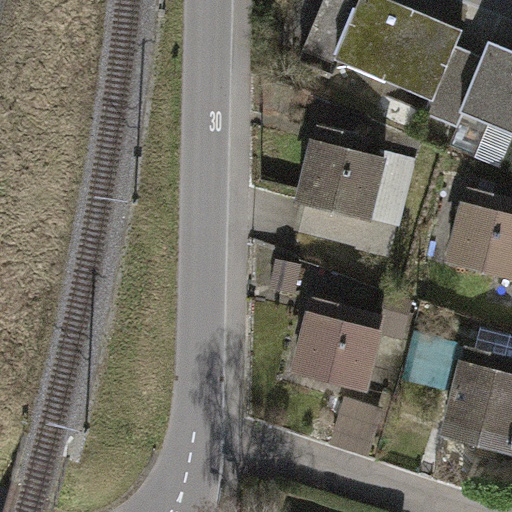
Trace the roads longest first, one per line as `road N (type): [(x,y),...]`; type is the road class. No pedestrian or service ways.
road 1 (unclassified): [(197,434),(212,0)]
road 2 (residential): [(197,434),(455,511)]
